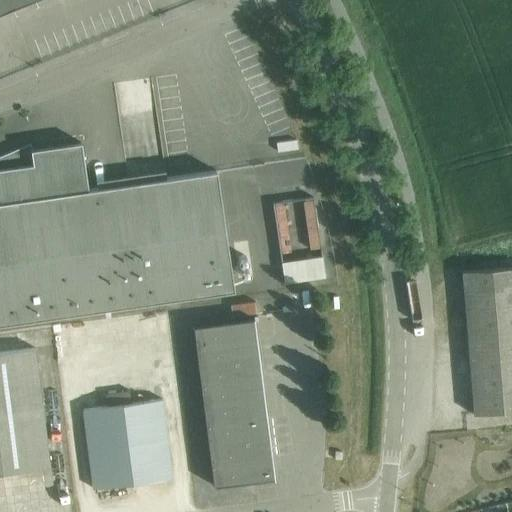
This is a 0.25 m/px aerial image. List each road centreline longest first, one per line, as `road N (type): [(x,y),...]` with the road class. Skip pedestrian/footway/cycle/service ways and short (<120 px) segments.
road 1 (tertiary): [(387,494),(395,359),(389,234),(302,0)]
road 2 (unclassified): [(0,106),(258,0)]
